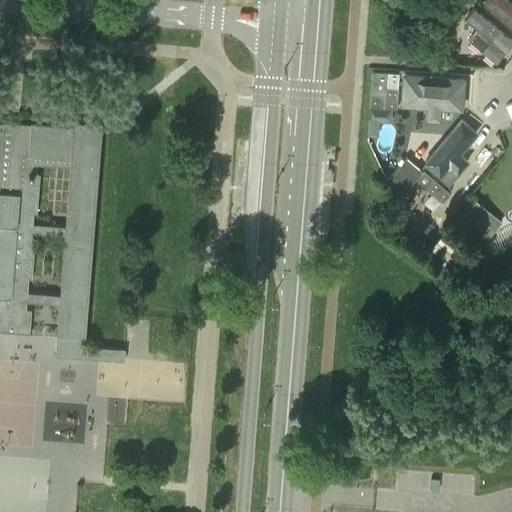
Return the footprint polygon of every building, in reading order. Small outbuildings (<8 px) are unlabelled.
[(494,9),(511,24),(511,0),(498,0),(501,2),(494,9)] [(511,39),(511,36),(472,4),(462,17),(475,28),(467,37),(495,60),(511,39)] [(371,70),(369,107),(391,108),(396,108),(397,87),(399,71),(398,71),(372,70),(371,70)] [(440,106),(462,107),(464,74),(400,70),(398,104),(424,105),(423,118),(439,119),(440,106)] [(461,117),(422,160),(448,183),(469,159),(458,150),(476,130),(461,117)] [(0,328),(29,331),(29,329),(30,308),(25,308),(26,300),(58,303),(56,331),(54,354),(122,360),(123,360),(124,348),(86,345),(84,345),(100,136),(101,121),(73,119),(73,124),(30,121),(30,122),(19,121),(16,121),(16,128),(3,127),(4,121),(0,120),(0,328)] [(425,188),(430,191),(442,202),(450,193),(406,156),(386,180),(396,201),(415,178),(425,188)] [(481,247),(502,222),(472,197),(452,222),(481,247)] [(428,250),(446,266),(463,247),(444,231),(428,250)]
